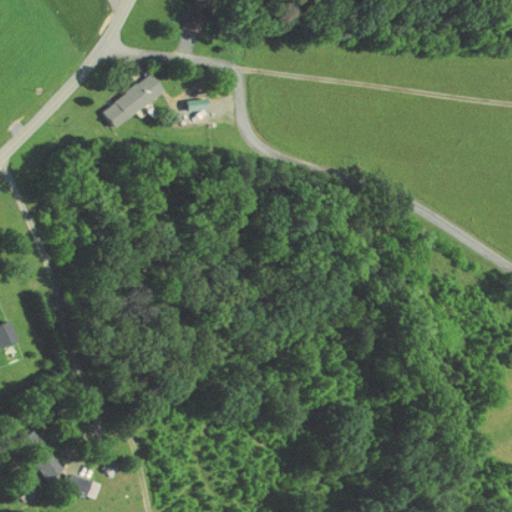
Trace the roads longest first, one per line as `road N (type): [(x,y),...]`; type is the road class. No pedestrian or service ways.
road 1 (residential): [(511,265),(380,185),(263,141),(247,119),(235,66),(103,46)]
road 2 (residential): [(0,170),(25,149),(130,0)]
